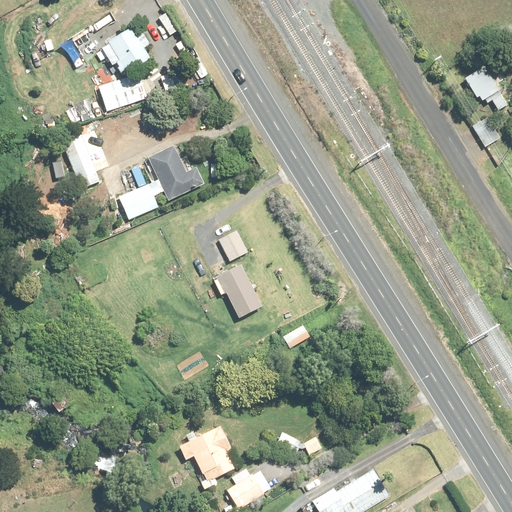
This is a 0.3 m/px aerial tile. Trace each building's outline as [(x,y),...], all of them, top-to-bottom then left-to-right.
[(108,13),(91,23),(96,32),(113,22),(108,13)] [(120,74),(146,59),(141,49),(147,46),(139,32),(133,35),(129,29),(103,43),(104,46),(98,49),(108,67),(111,66),(115,73),(118,71),(120,74)] [(97,44),(91,34),(73,45),(79,55),(97,44)] [(48,39),(35,47),(43,58),(55,50),(48,39)] [(476,103),(480,100),(484,106),(489,103),(496,114),(506,107),(479,67),(460,80),(476,103)] [(158,96),(150,70),(95,87),(103,113),(158,96)] [(175,72),(165,75),(170,92),(181,88),(175,72)] [(489,118),(469,129),(480,147),(499,136),(489,118)] [(97,182),(78,138),(60,145),(78,190),(97,182)] [(192,169),(187,159),(178,163),(171,147),(143,159),(153,182),(123,195),(114,175),(107,178),(116,198),(114,199),(123,222),(156,208),(151,196),(159,193),(164,203),(201,187),(193,168),(192,169)] [(236,230),(214,241),(225,262),(246,252),(236,230)] [(211,278),(219,295),(222,294),(234,319),(259,307),(238,265),(211,278)] [(51,277),(43,282),(50,294),(58,289),(51,277)] [(64,393),(47,404),(53,413),(70,402),(64,393)] [(197,482),(198,485),(200,490),(216,482),(214,477),(235,466),(214,426),(174,446),(181,460),(189,456),(201,480),(197,482)] [(316,434),(300,444),(307,456),(323,445),(316,434)] [(110,457),(103,462),(100,456),(93,460),(102,473),(108,468),(114,464),(110,457)] [(230,476),(234,483),(222,490),(232,509),(259,494),(249,475),(245,468),(230,476)] [(368,469),(329,494),(326,489),(307,502),(314,511),(335,511),(337,511),(361,511),(386,495),(368,469)]
